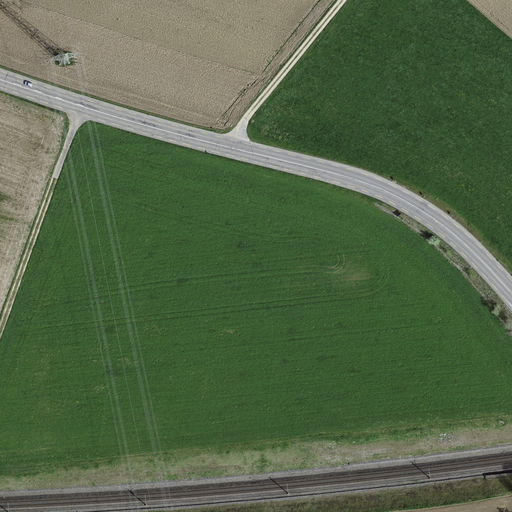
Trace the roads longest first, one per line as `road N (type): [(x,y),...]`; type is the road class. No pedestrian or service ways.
road 1 (secondary): [(511,295),(438,222),(396,196),(176,137),(0,78)]
road 2 (track): [(85,107),(0,345)]
road 3 (track): [(227,147),(344,0)]
